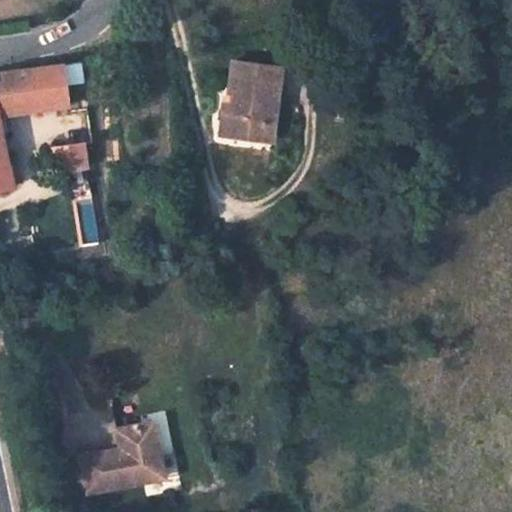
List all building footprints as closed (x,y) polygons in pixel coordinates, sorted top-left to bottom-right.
[(293,72),(240,67),(237,92),(243,92),(240,108),(227,106),(226,123),(244,126),(242,146),(275,148),(276,129),(287,130),(293,72)] [(33,72),(41,115),(71,111),(64,68),(33,72)] [(0,193),(13,191),(0,122),(0,120),(41,115),(33,72),(2,76),(3,88),(0,88),(0,193)] [(244,126),(226,123),(224,144),(242,146),(244,126)] [(286,150),(287,130),(276,129),(275,148),(286,150)] [(84,150),(53,154),(61,193),(89,190),(87,179),(96,178),(95,167),(86,169),(84,150)] [(164,482),(153,426),(120,433),(124,451),(83,459),(90,496),(164,482)]
